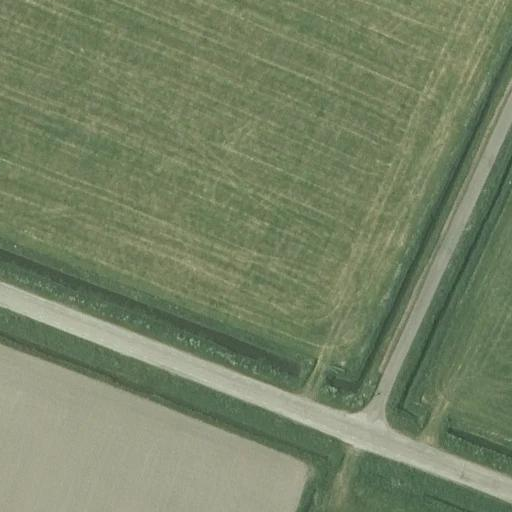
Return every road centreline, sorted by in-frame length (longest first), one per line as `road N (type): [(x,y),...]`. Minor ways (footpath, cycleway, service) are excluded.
road 1 (tertiary): [(511,492),(0,296)]
road 2 (track): [(364,432),(511,111)]
